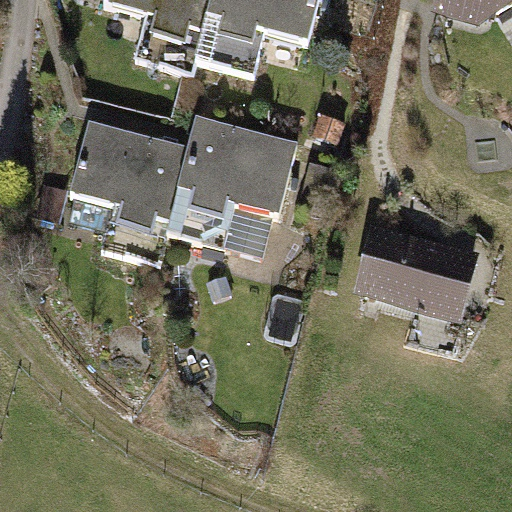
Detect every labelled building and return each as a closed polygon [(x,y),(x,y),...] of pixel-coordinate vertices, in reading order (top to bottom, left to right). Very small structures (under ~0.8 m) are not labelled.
[(110,0),(104,23),(145,33),(135,76),(192,90),(195,78),(213,0),(110,0)] [(327,0),(213,0),(195,78),(254,93),(265,48),(313,60),(327,0)] [(511,0),(440,0),(436,16),(479,28),(511,8),(511,0)] [(344,129),(321,124),(315,147),(338,153),(344,129)] [(306,161),(198,136),(192,162),(169,256),(191,261),(196,239),(234,247),(239,226),(288,237),(306,161)] [(162,155),(93,139),(76,213),(122,224),(112,267),(164,279),(169,256),(192,162),(182,159),(184,153),(164,149),(162,155)] [(72,204),(47,197),(38,230),(64,236),(72,204)] [(485,266),(376,240),(359,311),(468,337),(485,266)]
